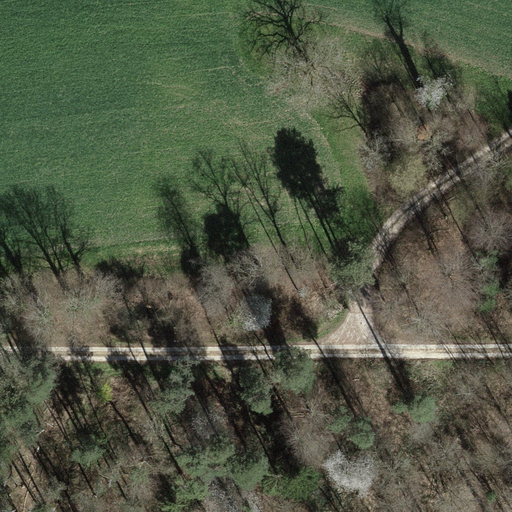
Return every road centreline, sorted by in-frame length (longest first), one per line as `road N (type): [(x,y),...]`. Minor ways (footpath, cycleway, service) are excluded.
road 1 (track): [(511,348),(0,354)]
road 2 (track): [(511,136),(424,195),(377,247),(352,348)]
